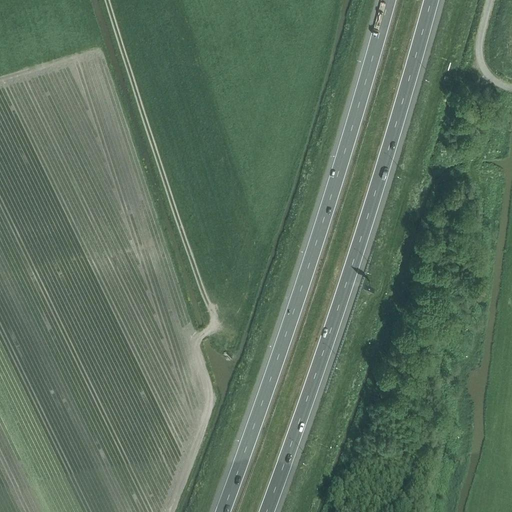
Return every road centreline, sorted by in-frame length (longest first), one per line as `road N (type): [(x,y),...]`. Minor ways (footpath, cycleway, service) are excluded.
road 1 (motorway): [(387,0),(222,511)]
road 2 (motorway): [(266,511),(430,0)]
